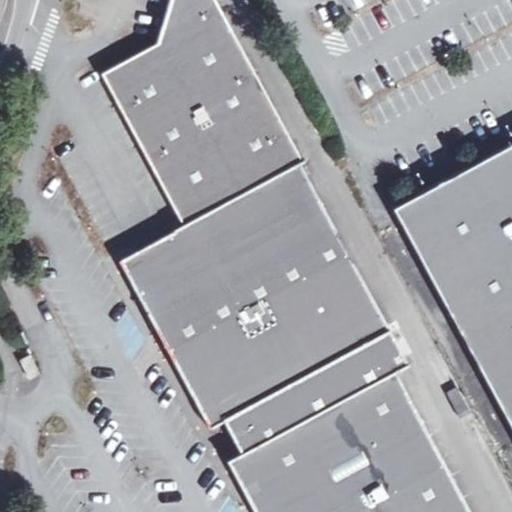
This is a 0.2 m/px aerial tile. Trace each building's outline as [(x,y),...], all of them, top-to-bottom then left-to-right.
[(305,163),(215,0),(171,0),(161,44),(104,74),(125,113),(142,144),(186,226),(302,165),(305,163)] [(511,143),(394,207),(511,425),(511,143)] [(177,231),(121,261),(168,351),(210,431),(223,423),(240,455),(397,373),(410,366),(302,165),(186,226),(177,231)] [(29,376),(42,370),(34,354),(21,361),(29,376)] [(468,511),(397,373),(240,455),(226,462),(248,503),(252,511),(468,511)]
